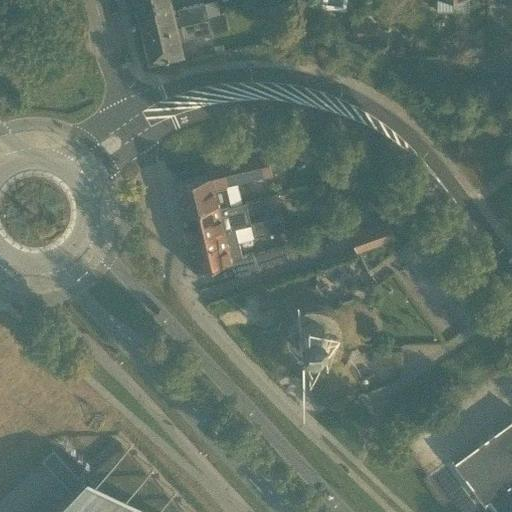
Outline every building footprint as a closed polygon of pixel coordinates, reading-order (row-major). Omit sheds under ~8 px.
[(141,24),(143,32),(207,17),(207,16),(220,13),(217,0),(212,0),(210,1),(178,8),(180,15),(174,16),(170,0),(150,0),(136,4),(141,24)] [(310,19),(305,0),(289,0),(295,23),(310,19)] [(211,32),(207,17),(143,32),(145,41),(149,59),(182,51),(180,40),(211,32)] [(357,20),(356,39),(376,40),(377,21),(357,20)] [(173,182),(180,212),(217,203),(218,205),(224,203),(224,206),(241,202),(237,182),(253,178),(272,174),(265,146),(206,160),(209,174),(173,182)] [(348,181),(329,185),(331,197),(350,193),(360,191),(357,188),(357,189),(348,181)] [(180,212),(186,238),(235,227),(250,223),(246,202),(242,202),(241,202),(224,206),(224,203),(218,205),(217,203),(180,212)] [(395,237),(389,220),(352,233),(357,250),(395,237)] [(237,235),(235,227),(186,238),(194,268),(242,257),(237,235)] [(269,248),(254,253),(259,269),(274,265),(296,257),(291,241),(269,248)] [(318,261),(322,298),(363,294),(358,257),(318,261)] [(299,334),(297,341),(299,349),(303,355),(310,358),(318,358),(325,355),(329,349),(331,341),(330,334),(325,328),(318,325),(310,325),(303,328),(299,334)] [(373,350),(373,365),(401,365),(401,350),(373,350)] [(511,511),(511,418),(454,461),(454,460),(453,460),(485,504),(486,503),(485,502),(489,499),(498,511),(511,511)] [(73,489),(48,511),(183,511),(121,445),(87,476),(120,511),(112,511),(84,482),(75,490),(73,489)]
